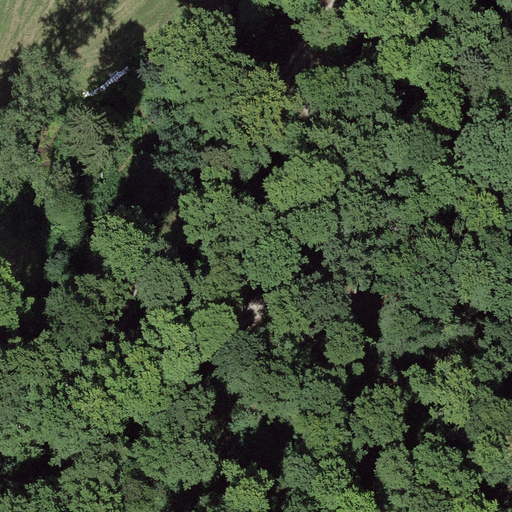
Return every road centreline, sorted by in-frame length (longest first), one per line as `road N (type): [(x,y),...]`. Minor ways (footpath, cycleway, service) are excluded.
road 1 (track): [(348,0),(167,244),(62,406),(342,270),(511,139)]
road 2 (track): [(511,112),(386,146),(351,144),(317,127)]
